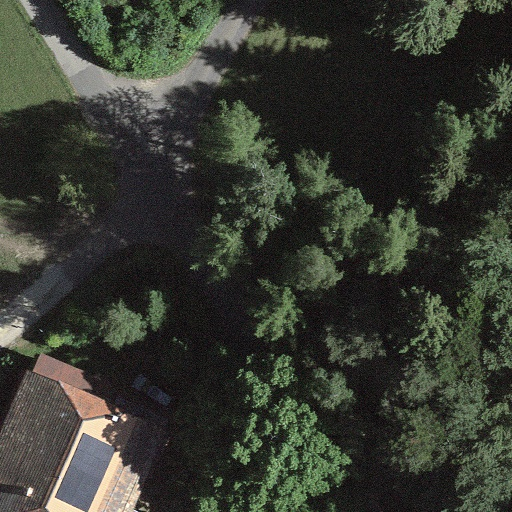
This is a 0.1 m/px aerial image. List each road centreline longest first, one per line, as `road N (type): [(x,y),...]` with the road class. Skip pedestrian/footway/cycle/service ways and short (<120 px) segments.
road 1 (unclassified): [(37,0),(161,186),(352,511)]
road 2 (track): [(161,186),(0,331)]
